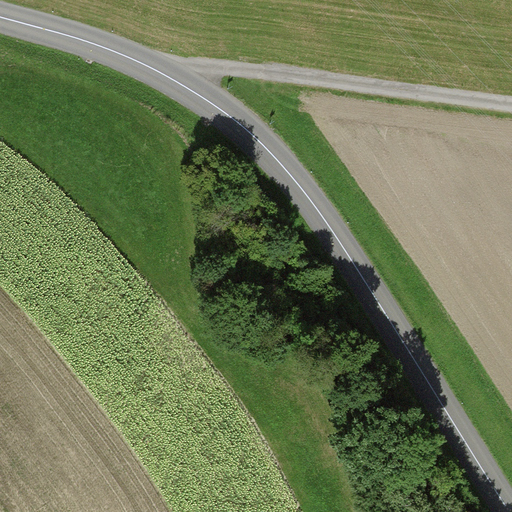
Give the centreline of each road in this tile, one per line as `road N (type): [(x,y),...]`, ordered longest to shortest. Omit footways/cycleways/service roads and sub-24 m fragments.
road 1 (tertiary): [(0,18),(169,75),(230,116),(294,180),(345,252),(509,511)]
road 2 (track): [(169,75),(228,73),(511,111)]
